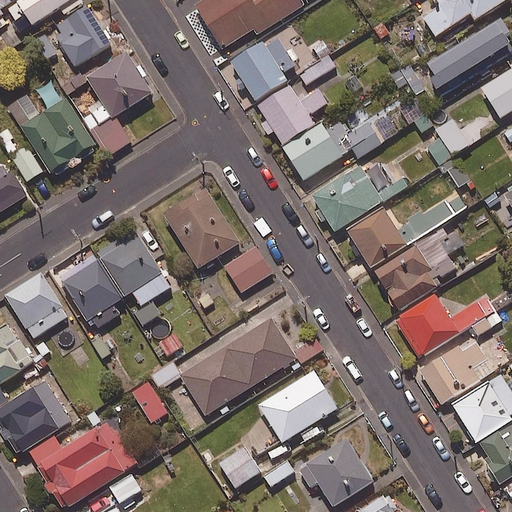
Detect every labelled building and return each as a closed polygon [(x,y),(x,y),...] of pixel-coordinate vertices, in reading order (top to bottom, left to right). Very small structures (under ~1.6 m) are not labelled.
[(0,0),(0,30),(9,25),(4,18),(5,17),(0,8),(0,0)] [(26,0),(10,11),(18,23),(14,26),(22,37),(61,11),(65,16),(85,3),(82,0),(26,0)] [(304,0),(259,0),(255,3),(252,0),(205,0),(194,7),(223,52),(255,32),(258,37),(306,7),(302,1),(304,0)] [(511,1),(511,0),(434,0),(433,1),(439,10),(423,20),(436,40),(473,17),(477,23),(511,1)] [(114,47),(88,8),(59,28),(63,34),(56,39),(77,71),(114,47)] [(511,39),(511,34),(502,19),(430,66),(440,82),(433,86),(442,100),(511,55),(511,47),(509,42),(511,39)] [(57,56),(45,37),(34,44),(47,63),(57,56)] [(268,50),(265,45),(232,66),(242,80),(237,83),(243,93),(247,91),(256,105),(288,84),(283,76),(297,67),(281,42),(268,50)] [(331,54),(324,42),(314,49),(321,60),(331,54)] [(154,97),(128,55),(87,80),(101,102),(81,115),(109,159),(133,145),(118,120),(154,97)] [(338,70),(330,57),(305,73),(307,75),(301,79),(308,89),(338,70)] [(426,90),(411,66),(401,72),(416,96),(426,90)] [(511,116),(511,73),(484,91),(503,122),(511,116)] [(298,99),(291,89),(259,109),(268,123),(263,127),(270,137),(275,133),(285,149),(316,129),(310,119),(329,106),(320,92),(307,100),(304,95),(298,99)] [(99,148),(67,100),(41,117),(28,97),(8,109),(52,177),(56,175),(59,179),(97,154),(95,151),(99,148)] [(472,148),(455,122),(438,133),(442,140),(455,159),(456,158),(472,148)] [(328,135),(323,126),(316,129),(285,149),(284,150),(305,183),(354,152),(359,160),(391,140),(380,123),(371,128),(369,125),(349,138),(342,126),(328,135)] [(9,131),(0,136),(0,140),(28,184),(45,174),(28,147),(19,153),(12,142),(15,140),(9,131)] [(442,140),(428,149),(441,168),(455,159),(442,140)] [(472,181),(456,158),(455,159),(441,168),(446,175),(449,173),(460,190),(472,181)] [(10,164),(0,170),(0,216),(31,197),(10,164)] [(364,172),(362,167),(313,199),(321,212),(317,215),(323,225),(328,222),(337,236),(409,189),(403,180),(379,196),(372,185),(379,181),(371,168),(364,172)] [(242,246),(208,191),(165,218),(199,273),(242,246)] [(400,233),(385,211),(349,234),(373,271),(467,211),(460,199),(414,228),(412,225),(400,233)] [(171,289),(136,233),(98,257),(126,301),(133,296),(141,309),(171,289)] [(412,247),(414,250),(375,275),(400,315),(440,290),(435,282),(442,278),(443,279),(459,269),(462,273),(474,266),(464,250),(451,259),(441,244),(438,246),(431,235),(412,247)] [(274,276),(256,249),(225,269),(243,296),(274,276)] [(124,302),(96,258),(59,281),(88,326),(90,325),(92,329),(96,326),(99,330),(120,317),(114,308),(124,302)] [(64,310),(43,276),(6,299),(27,333),(28,332),(34,341),(69,320),(63,311),(64,310)] [(439,300),(437,297),(397,322),(421,360),(460,335),(462,337),(473,330),(497,315),(487,299),(452,321),(444,308),(447,306),(442,298),(439,300)] [(497,315),(473,330),(479,338),(504,323),(498,314),(497,315)] [(295,354),(273,319),(183,376),(174,362),(151,377),(161,393),(182,380),(207,419),(299,360),(302,366),(324,352),(317,340),(295,354)] [(19,344),(7,325),(0,329),(0,388),(22,375),(21,373),(35,365),(21,343),(19,344)] [(185,349),(176,335),(160,346),(169,359),(185,349)] [(112,355),(102,339),(93,345),(103,361),(112,355)] [(497,373),(477,344),(464,353),(460,348),(421,374),(444,408),(497,373)] [(340,412),(316,374),(260,409),(284,447),(340,412)] [(511,419),(511,392),(502,378),(453,409),(478,447),(481,446),(511,425),(511,419)] [(73,427),(46,383),(0,412),(0,429),(3,435),(2,436),(7,444),(9,442),(20,460),(73,427)] [(170,414),(150,384),(133,395),(153,425),(170,414)] [(0,408),(9,403),(0,388),(0,408)] [(511,425),(481,446),(491,461),(486,464),(502,489),(511,482),(511,425)] [(64,454),(55,440),(30,455),(40,471),(39,472),(47,486),(47,490),(50,496),(54,497),(63,511),(68,511),(125,476),(124,474),(137,466),(112,426),(99,434),(98,432),(64,454)] [(376,485),(349,442),(300,472),(312,491),(318,486),(334,511),(376,485)] [(262,475),(245,449),(236,455),(233,450),(217,460),(237,491),(262,475)] [(296,475),(288,463),(265,478),(272,490),(296,475)] [(143,493),(132,477),(111,491),(121,507),(143,493)] [(387,504),(385,500),(365,511),(398,511),(391,501),(387,504)]
